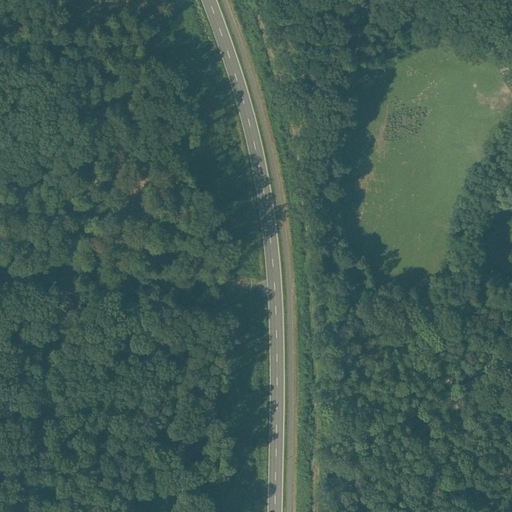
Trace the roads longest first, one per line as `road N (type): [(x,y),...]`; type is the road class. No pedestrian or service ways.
road 1 (secondary): [(209,0),(265,199),(275,317),(274,511)]
road 2 (track): [(0,269),(288,284)]
